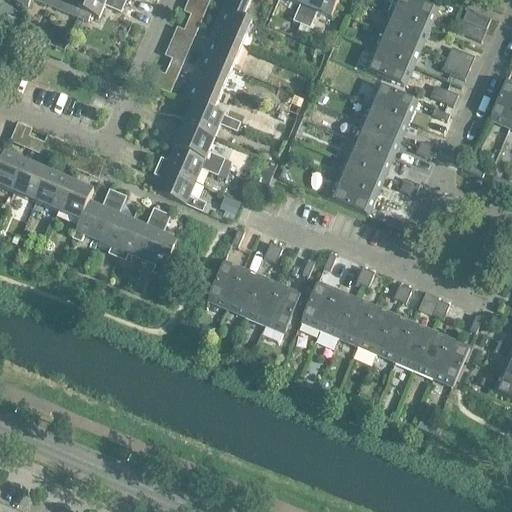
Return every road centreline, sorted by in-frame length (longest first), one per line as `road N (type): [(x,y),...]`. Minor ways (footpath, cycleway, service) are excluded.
road 1 (residential): [(0,103),(106,148),(170,0)]
road 2 (secondary): [(203,511),(0,426)]
road 3 (residential): [(435,187),(511,9)]
road 4 (residential): [(248,216),(398,270)]
